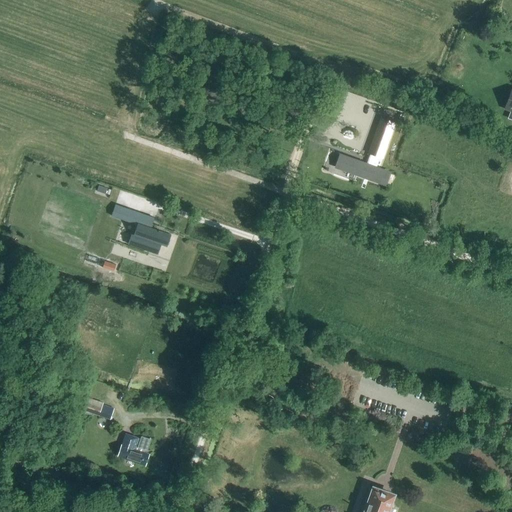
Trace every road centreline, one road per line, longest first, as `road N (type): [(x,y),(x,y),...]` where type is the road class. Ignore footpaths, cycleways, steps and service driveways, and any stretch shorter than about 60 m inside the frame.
road 1 (track): [(177,511),(287,201),(511,273)]
road 2 (track): [(127,134),(290,199)]
road 3 (track): [(118,511),(0,454)]
